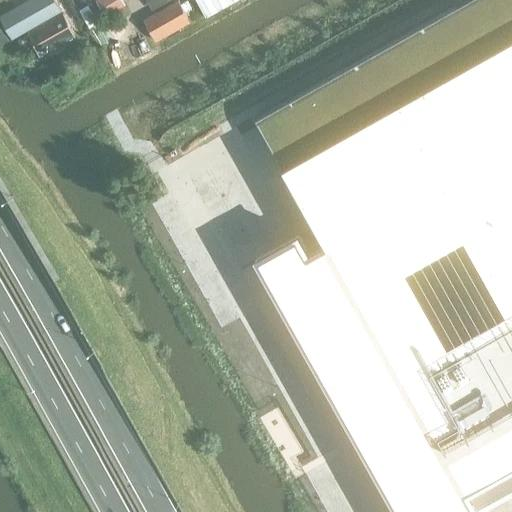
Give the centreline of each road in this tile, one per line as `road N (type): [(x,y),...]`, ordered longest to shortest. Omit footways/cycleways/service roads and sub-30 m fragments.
road 1 (trunk): [(162,511),(0,227)]
road 2 (trunk): [(0,311),(113,511)]
